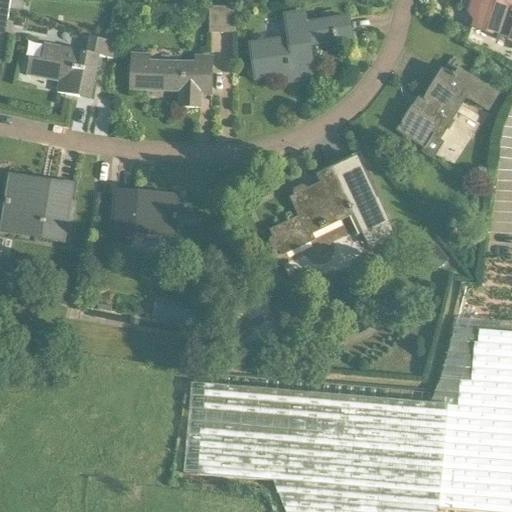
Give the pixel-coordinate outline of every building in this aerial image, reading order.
[(0,0),(0,17),(9,19),(12,0),(0,0)] [(511,0),(472,0),(482,4),(473,29),(497,37),(496,41),(502,43),(503,39),(511,42),(511,0)] [(235,35),(236,10),(211,9),(210,35),(235,35)] [(287,38),(251,44),(257,81),(288,77),(289,84),(315,80),(310,47),(352,41),(349,20),(349,16),(308,22),(307,12),(284,15),(287,38)] [(100,58),(45,47),(39,79),(61,84),(59,95),(91,101),(100,58)] [(152,56),(133,55),(132,91),(181,93),(181,108),(201,109),(202,93),(213,94),(214,59),(195,58),(195,65),(151,63),(152,56)] [(399,134),(428,151),(437,137),(443,140),(467,100),(488,113),(499,96),(457,70),(450,65),(447,70),(445,68),(425,102),(419,99),(399,134)] [(358,162),(359,161),(358,160),(330,173),(331,174),(332,174),(336,183),(325,188),(324,186),(309,193),(307,189),(303,187),(295,191),(293,195),(295,199),(293,200),(302,219),(273,233),(275,237),(271,239),(269,244),(273,252),(277,253),(281,251),(283,255),(313,241),(310,234),(340,220),(338,216),(350,211),(351,214),(356,212),(372,246),(394,235),(378,202),(377,202),(358,162)] [(36,240),(64,244),(73,190),(40,184),(38,193),(10,188),(4,224),(37,230),(36,240)] [(117,196),(114,246),(133,247),(134,237),(174,240),(175,224),(178,224),(178,218),(176,218),(177,204),(147,202),(146,206),(135,205),(136,197),(117,196)] [(421,256),(436,274),(450,263),(435,245),(421,256)] [(187,325),(192,308),(160,299),(155,316),(187,325)] [(447,407),(438,509),(472,511),(511,511),(511,336),(455,332),(433,399),(430,406),(447,407)] [(437,511),(438,509),(447,407),(430,406),(431,395),(194,375),(185,475),(274,483),(285,511),(437,511)]
